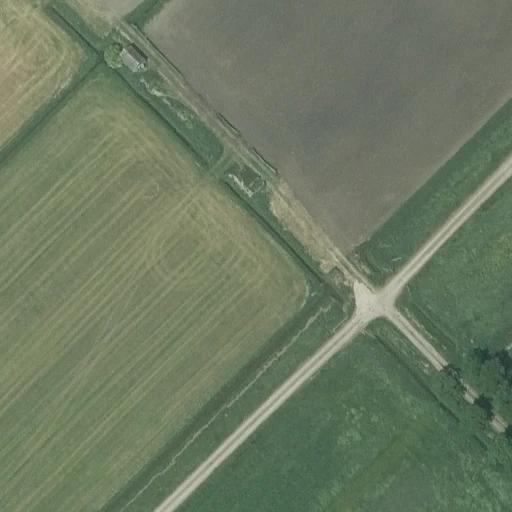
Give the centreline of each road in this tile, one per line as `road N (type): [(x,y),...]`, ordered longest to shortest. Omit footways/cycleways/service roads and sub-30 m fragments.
road 1 (track): [(511,434),(130,35)]
road 2 (track): [(511,167),(165,511)]
